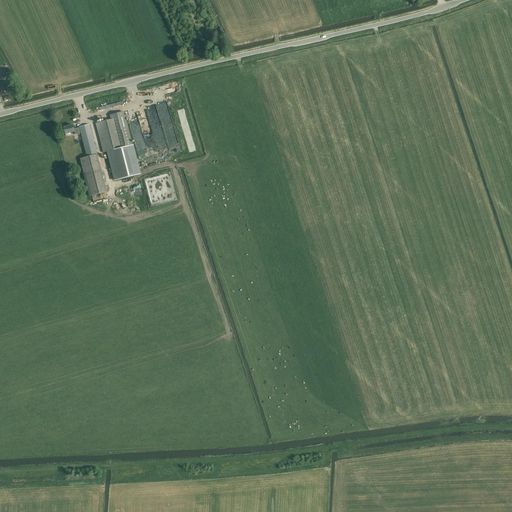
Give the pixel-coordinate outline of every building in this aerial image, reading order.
[(0,83),(0,86),(0,87),(1,92),(9,90),(7,81),(0,83)] [(176,82),(166,85),(169,95),(179,92),(176,82)] [(177,141),(168,102),(147,106),(158,150),(168,147),(167,144),(177,141)] [(108,152),(115,180),(140,174),(133,145),(132,146),(123,112),(110,115),(111,120),(96,123),(104,153),(108,152)] [(106,192),(91,130),(90,125),(79,127),(80,129),(74,130),(73,125),(64,127),(66,135),(75,132),(76,135),(81,134),(87,158),(80,159),(89,196),(106,192)]
